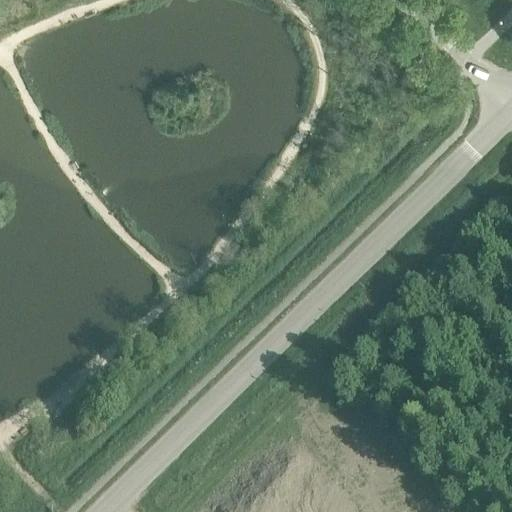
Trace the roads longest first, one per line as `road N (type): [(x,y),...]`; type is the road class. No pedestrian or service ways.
road 1 (tertiary): [(107,511),(511,110)]
road 2 (unclassified): [(511,110),(405,0)]
